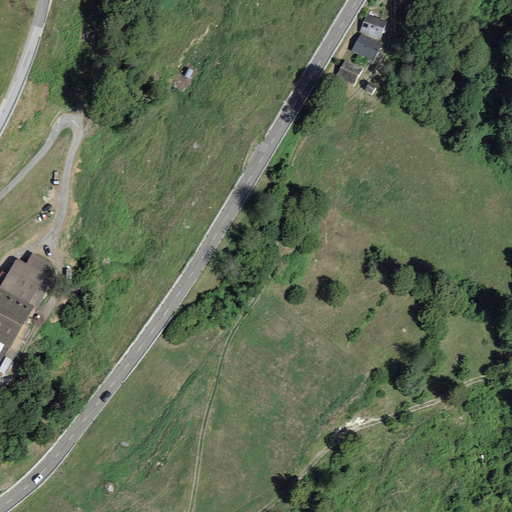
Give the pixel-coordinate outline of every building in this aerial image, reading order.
[(387,22),(366,14),(359,32),(381,40),(387,22)] [(382,45),(360,34),(352,51),(374,62),(382,45)] [(363,70),(344,60),(335,77),(354,87),(363,70)] [(377,88),(370,83),(365,91),(372,95),(377,88)] [(32,253),(27,264),(47,275),(53,264),(32,253)] [(27,264),(15,259),(0,284),(0,342),(8,347),(11,348),(32,309),(35,311),(53,277),(47,275),(27,264)] [(8,347),(0,342),(0,359),(1,360),(8,347)]
